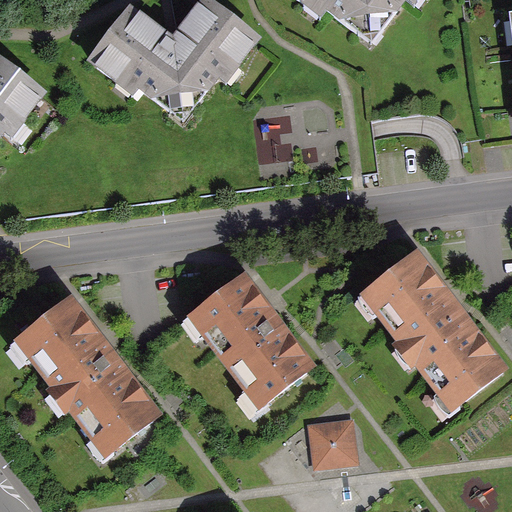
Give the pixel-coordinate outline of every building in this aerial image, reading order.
[(208,0),(175,42),(133,10),(93,61),(136,95),(141,89),(183,121),(219,75),(227,81),(260,37),(212,0),(208,0)] [(304,0),(324,15),(329,9),(371,41),(402,0),(413,0),(414,1),(415,0),(304,0)] [(0,131),(2,128),(10,134),(44,91),(0,57),(0,131)] [(510,377),(419,259),(364,302),(454,419),(510,377)] [(315,374),(245,283),(189,325),(259,416),(315,374)] [(154,427),(64,309),(8,352),(99,470),(154,427)] [(352,424),(311,428),(316,472),(357,468),(352,424)]
